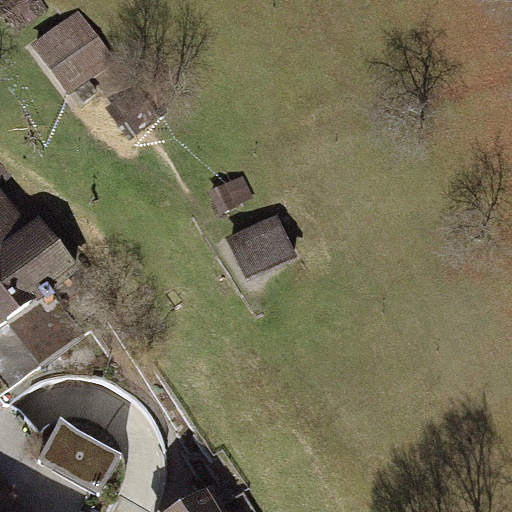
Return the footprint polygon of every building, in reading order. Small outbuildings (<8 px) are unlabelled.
[(72,16),(24,50),(64,106),(112,73),(72,16)] [(16,207),(0,217),(0,293),(51,259),(16,207)] [(51,259),(0,293),(0,375),(11,392),(101,331),(51,259)] [(105,490),(124,455),(63,423),(45,458),(105,490)] [(217,511),(210,500),(189,511),(217,511)]
